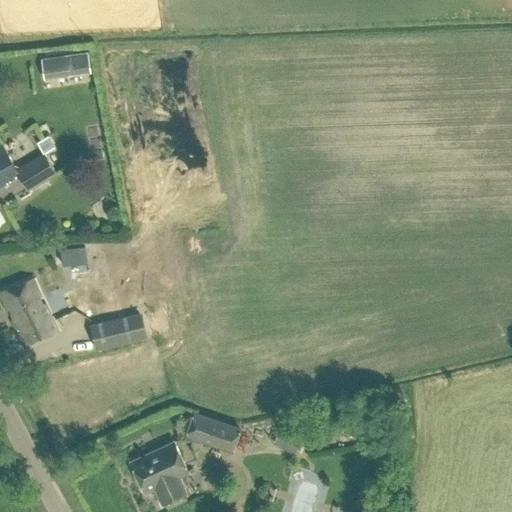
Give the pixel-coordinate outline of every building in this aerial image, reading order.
[(41,59),(44,80),(74,75),(71,55),(41,59)] [(28,161),(9,129),(0,134),(0,187),(20,175),(27,188),(56,172),(44,152),(43,153),(28,161)] [(48,136),(37,142),(43,153),(44,152),(54,147),(48,136)] [(10,229),(21,224),(12,207),(1,213),(10,229)] [(232,247),(232,228),(209,228),(209,247),(232,247)] [(201,232),(182,235),(184,247),(203,243),(201,232)] [(43,301),(33,278),(1,292),(9,311),(14,309),(18,319),(14,320),(27,348),(59,334),(45,300),(43,301)] [(74,295),(82,314),(110,304),(103,284),(74,295)] [(96,350),(148,336),(142,312),(90,325),(96,350)] [(232,452),(240,430),(195,414),(187,437),(232,452)] [(294,454),(302,438),(281,426),(273,443),(294,454)] [(186,494),(178,478),(188,473),(174,443),(131,463),(145,493),(155,489),(162,505),(186,494)]
